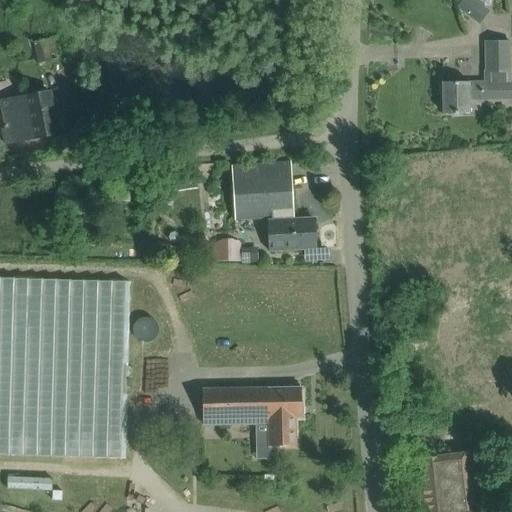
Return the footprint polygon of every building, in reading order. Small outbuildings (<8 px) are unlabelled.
[(490,11),(474,0),(462,0),(457,9),(479,25),(490,11)] [(33,43),(39,64),(58,58),(53,38),(33,43)] [(487,82),(443,82),(443,114),(471,114),(470,102),(511,100),(511,81),(511,43),(486,44),(487,82)] [(6,128),(1,129),(4,144),(18,141),(58,134),(50,93),(11,101),(1,102),(5,121),(6,128)] [(231,167),(235,223),(266,222),(267,251),(303,249),(302,246),(317,245),(316,222),(301,222),(301,219),(294,219),(291,163),(231,167)] [(115,202),(130,202),(130,190),(115,190),(115,202)] [(215,240),(215,262),(241,262),(241,240),(215,240)] [(61,248),(61,257),(71,258),(71,249),(61,248)] [(125,283),(0,279),(0,455),(120,459),(125,283)] [(301,389),(203,390),(204,425),(271,424),(271,446),(295,446),(294,417),(302,416),(301,389)] [(493,424),(481,426),(484,447),(496,446),(493,424)] [(484,511),(477,452),(419,459),(425,511),(484,511)] [(53,488),(53,477),(8,476),(7,487),(53,488)]
